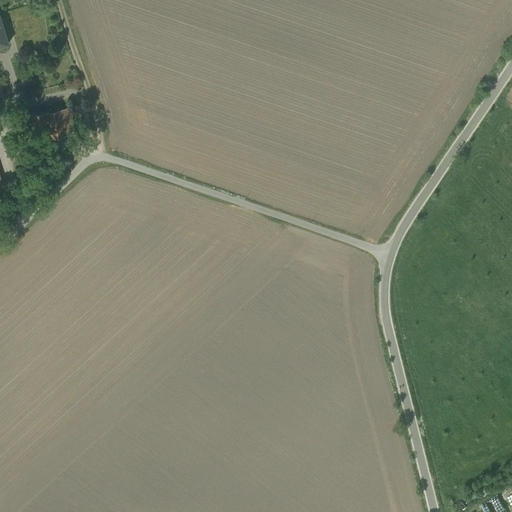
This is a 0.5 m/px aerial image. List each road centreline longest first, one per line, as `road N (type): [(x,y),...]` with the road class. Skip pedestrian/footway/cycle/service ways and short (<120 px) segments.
road 1 (unclassified): [(388,255),(98,154),(0,245)]
road 2 (unclassified): [(388,255),(385,314),(433,511)]
road 3 (unclassified): [(511,66),(388,255)]
road 4 (track): [(56,0),(85,83),(98,154)]
